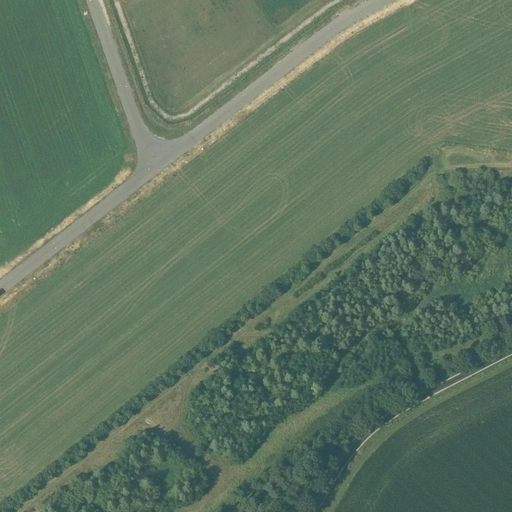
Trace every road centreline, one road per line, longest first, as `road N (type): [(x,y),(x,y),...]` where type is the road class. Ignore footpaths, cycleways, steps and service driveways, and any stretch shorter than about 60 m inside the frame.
road 1 (residential): [(158,165),(380,0)]
road 2 (unclassified): [(511,350),(366,434),(313,511)]
road 3 (residential): [(0,288),(158,165)]
road 4 (residential): [(158,165),(93,0)]
